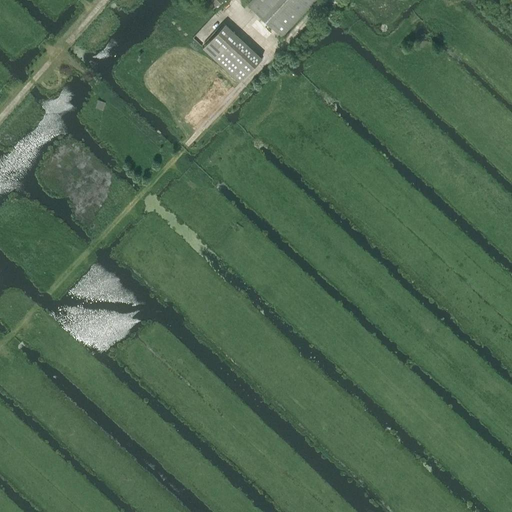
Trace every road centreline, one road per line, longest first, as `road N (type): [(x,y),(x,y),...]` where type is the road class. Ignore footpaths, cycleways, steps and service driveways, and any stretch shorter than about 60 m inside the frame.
road 1 (track): [(87,252),(226,101)]
road 2 (track): [(0,117),(103,0)]
road 3 (track): [(48,293),(87,252),(0,227)]
